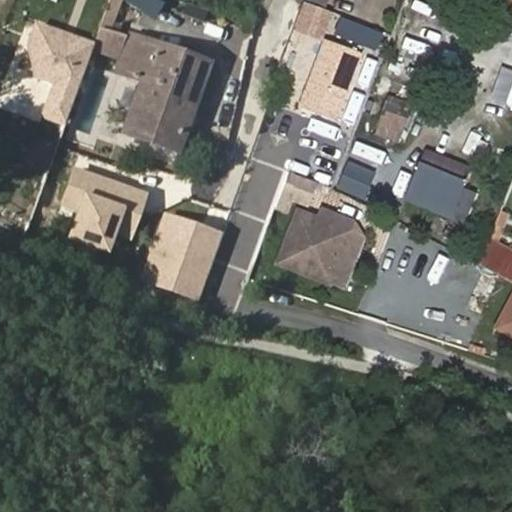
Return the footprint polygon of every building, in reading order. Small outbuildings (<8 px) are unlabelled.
[(112,29),(119,0),(105,0),(99,25),(112,29)] [(414,17),(420,0),(403,0),(394,24),(414,32),(419,19),(414,17)] [(185,2),(180,14),(200,22),(204,10),(185,2)] [(302,11),(293,36),(316,44),(325,19),(302,11)] [(345,19),(337,44),(369,54),(377,29),(345,19)] [(64,121),(91,43),(35,23),(27,44),(34,74),(54,80),(44,111),(46,115),(64,121)] [(125,75),(138,39),(126,35),(113,70),(125,75)] [(180,52),(138,39),(125,75),(135,79),(120,125),(150,137),(180,52)] [(355,60),(318,47),(295,115),(332,128),(355,60)] [(169,144),(199,59),(180,52),(150,137),(169,144)] [(382,96),(374,137),(403,142),(411,101),(382,96)] [(30,134),(20,163),(41,170),(51,142),(30,134)] [(469,176),(425,158),(421,169),(464,187),(469,176)] [(297,161),(293,172),(319,181),(323,170),(297,161)] [(407,202),(421,169),(417,167),(403,201),(407,202)] [(464,187),(421,169),(407,202),(450,221),(464,187)] [(330,191),(327,202),(355,211),(359,200),(330,191)] [(319,215),(315,226),(348,238),(330,290),(344,295),(362,245),(352,227),(319,215)] [(315,226),(296,220),(278,271),(330,290),(348,238),(315,226)] [(511,283),(511,251),(486,239),(475,265),(511,283)] [(410,243),(405,254),(430,264),(435,253),(410,243)] [(511,299),(496,332),(511,339),(511,299)]
